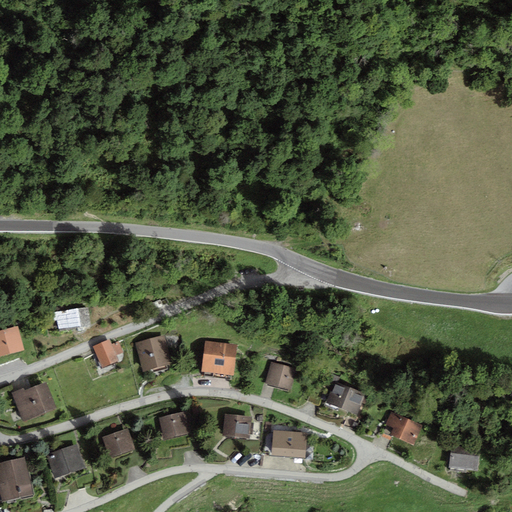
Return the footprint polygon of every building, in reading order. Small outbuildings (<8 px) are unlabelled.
[(157,309),(164,306),(163,305),(162,301),(162,300),(154,303),(157,309)] [(88,307),(52,313),(54,321),(57,321),(59,331),(92,326),(88,307)] [(0,356),(25,350),(18,326),(0,330),(0,356)] [(165,334),(136,343),(144,371),(174,363),(165,334)] [(110,340),(93,347),(102,368),(119,361),(110,340)] [(237,345),(205,341),(201,371),(234,375),(237,345)] [(297,370),(271,363),(266,383),(292,390),(297,370)] [(24,388),(12,393),(23,422),(58,408),(47,381),(25,390),(24,388)] [(366,394),(334,382),(326,404),(358,416),(366,394)] [(190,410),(158,418),(164,441),(195,433),(190,410)] [(423,426),(392,412),(386,425),(393,428),(390,435),(414,445),(423,426)] [(253,417),(225,414),(223,436),(251,439),(253,417)] [(128,428),(102,437),(110,458),(136,449),(128,428)] [(307,433),(273,430),(271,455),(305,458),(307,433)] [(78,444),(47,455),(55,479),(86,468),(78,444)] [(481,452),(451,449),(449,468),(478,471),(481,452)] [(25,458),(0,463),(0,492),(2,502),(33,494),(25,458)]
